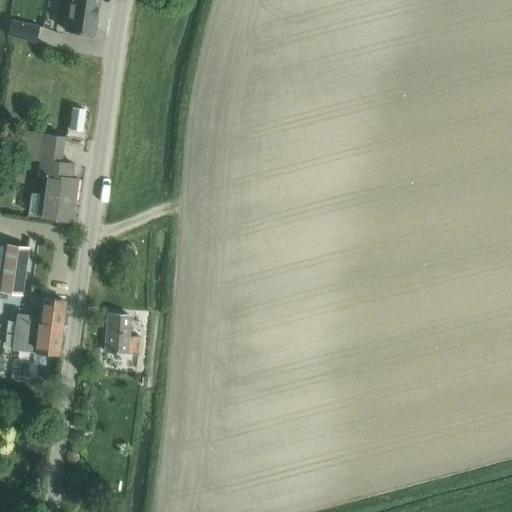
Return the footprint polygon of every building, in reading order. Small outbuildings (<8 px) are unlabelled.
[(92,36),(98,0),(69,0),(65,31),(92,36)] [(11,20),(8,37),(12,38),(35,43),(39,27),(11,20)] [(72,109),(69,130),(81,132),(84,110),(72,109)] [(64,138),(41,135),(23,132),(19,158),(40,161),(38,175),(43,176),(37,218),(71,223),(74,205),(77,180),(71,179),(73,165),(60,163),(64,138)] [(0,289),(0,291),(26,296),(29,275),(20,273),(24,248),(7,245),(0,289)] [(119,250),(118,262),(133,264),(134,251),(119,250)] [(12,349),(16,350),(58,356),(64,302),(44,299),(41,323),(26,321),(27,316),(17,314),(12,349)] [(137,354),(138,337),(127,336),(128,316),(106,314),(103,352),(137,354)]
